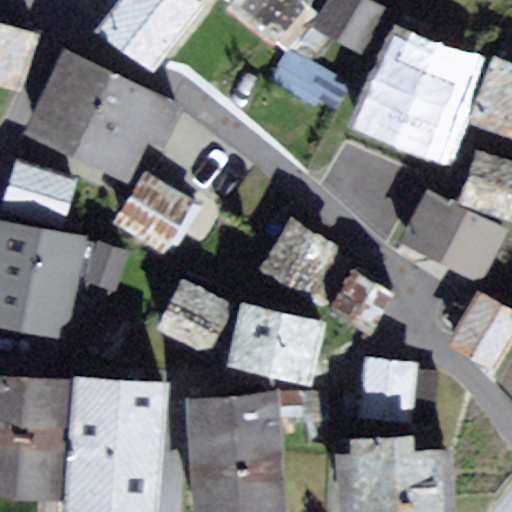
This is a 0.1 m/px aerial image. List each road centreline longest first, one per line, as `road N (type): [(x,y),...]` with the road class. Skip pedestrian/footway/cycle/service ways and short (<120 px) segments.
road 1 (residential): [(511,435),(344,219),(82,49),(48,13)]
road 2 (residential): [(0,159),(38,71),(48,13)]
